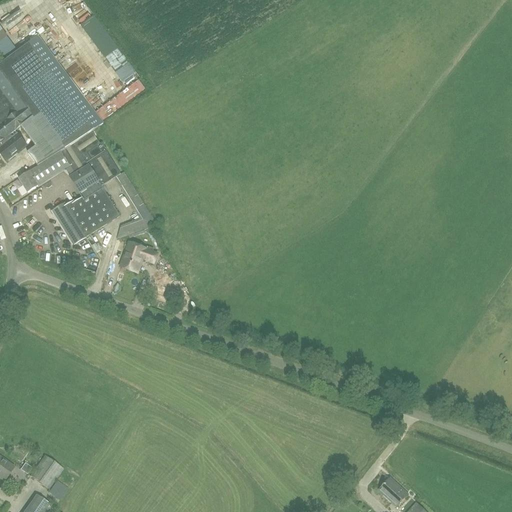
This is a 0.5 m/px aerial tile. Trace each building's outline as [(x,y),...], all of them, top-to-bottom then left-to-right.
[(103,124),(98,117),(99,116),(38,36),(23,47),(53,86),(32,101),(13,75),(0,83),(0,142),(10,135),(21,127),(38,149),(30,155),(39,166),(40,166),(60,153),(92,132),(103,124)] [(110,159),(92,132),(60,153),(40,166),(49,181),(64,171),(82,197),(107,181),(108,183),(121,175),(110,159)] [(12,137),(10,135),(0,142),(0,143),(2,146),(0,147),(0,153),(6,161),(17,152),(18,153),(27,147),(17,133),(12,137)] [(40,166),(39,166),(19,179),(28,193),(43,184),(45,188),(47,189),(51,187),(51,186),(48,181),(49,181),(40,166)] [(102,188),(108,183),(107,181),(82,197),(83,199),(67,206),(65,203),(53,210),(73,245),(119,216),(102,188)] [(130,243),(121,268),(138,274),(143,260),(154,264),(157,254),(146,250),(147,249),(130,243)] [(49,489),(63,469),(45,456),(30,476),(49,489)] [(14,466),(0,457),(0,477),(4,480),(14,466)] [(379,490),(397,507),(408,495),(390,479),(379,490)] [(68,488),(57,481),(49,492),(60,500),(68,488)] [(38,496),(26,511),(51,511),(55,508),(38,496)] [(428,511),(419,503),(410,511),(428,511)]
